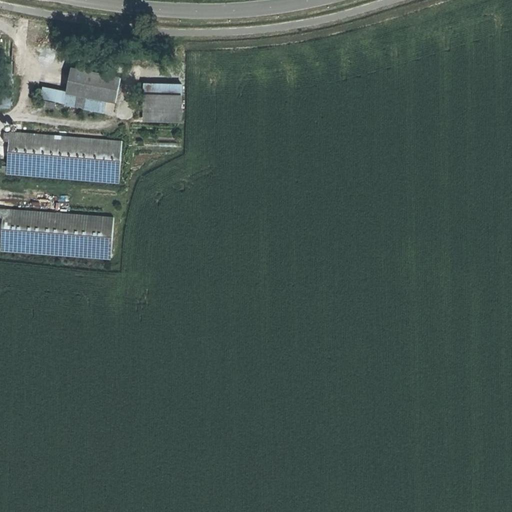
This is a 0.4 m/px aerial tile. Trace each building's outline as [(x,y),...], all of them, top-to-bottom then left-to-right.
[(121,78),(72,68),(67,92),(116,102),(121,78)] [(183,85),(145,84),(143,119),(182,119),(183,85)] [(3,96),(1,107),(11,108),(12,97),(3,96)] [(119,181),(123,141),(10,131),(10,133),(4,132),(4,141),(9,142),(7,172),(119,181)] [(111,257),(115,217),(4,209),(0,209),(0,217),(3,218),(1,249),(111,257)]
